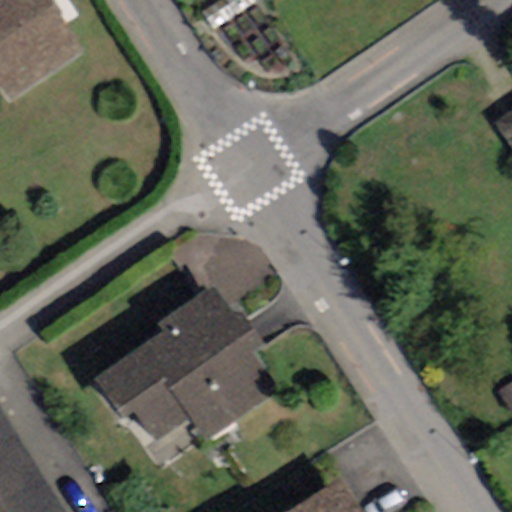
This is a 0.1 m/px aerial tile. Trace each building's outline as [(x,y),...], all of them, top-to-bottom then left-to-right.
[(0,0),(0,105),(1,107),(71,60),(30,0),(0,0)] [(511,116),(500,124),(511,142),(511,116)] [(266,405),(202,305),(139,344),(147,357),(101,386),(147,458),(193,429),(203,445),(266,405)] [(43,511),(0,443),(0,511),(43,511)] [(335,511),(329,502),(313,511),(335,511)]
